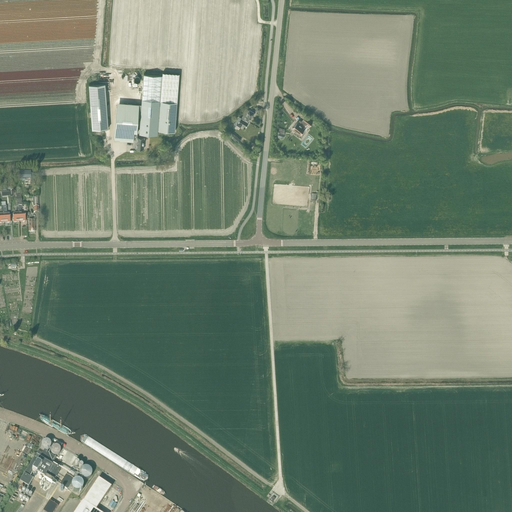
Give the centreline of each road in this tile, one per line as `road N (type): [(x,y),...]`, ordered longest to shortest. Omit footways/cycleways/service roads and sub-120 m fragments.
road 1 (tertiary): [(0,247),(258,241)]
road 2 (tertiary): [(258,241),(511,240)]
road 3 (track): [(265,241),(278,491)]
road 4 (tertiary): [(258,241),(281,0)]
road 5 (unclassified): [(120,511),(136,488),(73,446),(0,414)]
